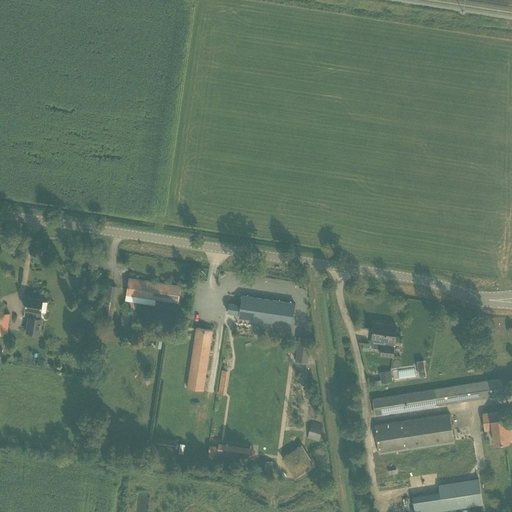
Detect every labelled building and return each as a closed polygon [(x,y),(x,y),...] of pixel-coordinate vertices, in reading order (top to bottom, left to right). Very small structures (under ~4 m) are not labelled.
[(179,302),(181,286),(129,278),(126,294),(179,302)] [(111,320),(114,301),(116,287),(105,285),(103,296),(101,312),(104,313),(103,319),(111,320)] [(291,325),(295,303),(242,295),(241,305),(229,303),(227,312),(239,314),(239,317),(291,325)] [(41,312),(41,311),(47,312),(48,302),(42,301),(43,300),(27,297),(25,309),(34,311),(33,317),(29,317),(26,333),(39,335),(42,319),(39,318),(40,311),(41,312)] [(131,323),(132,314),(133,311),(123,310),(122,321),(131,323)] [(0,312),(0,331),(7,332),(10,314),(0,312)] [(394,341),(397,325),(374,322),(372,338),(386,340),(385,346),(382,345),(381,354),(392,356),(394,347),(393,347),(394,341)] [(203,391),(212,331),(196,328),(187,389),(203,391)] [(298,336),(295,361),(307,362),(310,338),(298,336)] [(222,394),(226,369),(220,368),(217,393),(222,394)] [(380,373),(382,383),(393,381),(391,371),(380,373)] [(501,378),(372,399),(375,415),(503,395),(501,378)] [(494,444),(509,442),(511,441),(511,438),(511,431),(507,431),(506,419),(505,411),(482,414),(483,422),(491,421),(494,444)] [(374,425),(378,453),(453,441),(449,414),(374,425)] [(311,421),(307,438),(319,441),(323,424),(311,421)] [(207,458),(224,460),(227,444),(218,443),(218,446),(209,445),(207,458)] [(300,468),(303,465),(308,467),(311,465),(311,460),(307,458),(307,454),(303,452),(302,447),(298,445),(294,447),(295,452),(291,455),(287,452),(283,455),(283,460),(287,462),(287,466),(292,468),(292,473),(296,475),(300,473),(300,468)] [(270,474),(272,462),(257,459),(257,464),(262,465),(261,467),(256,466),(255,471),(270,474)] [(437,485),(438,493),(412,497),(414,511),(432,511),(483,504),(479,479),(465,481),(454,482),(437,485)]
